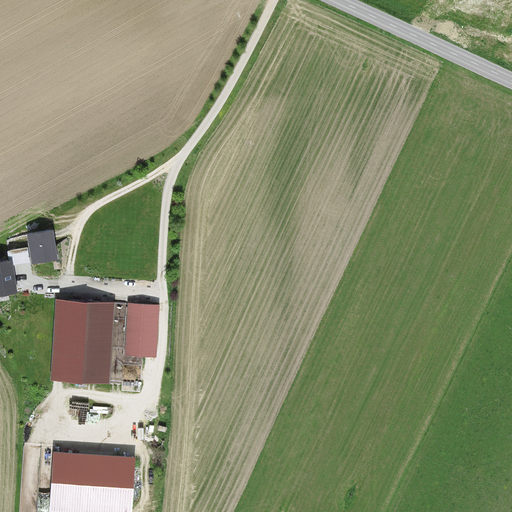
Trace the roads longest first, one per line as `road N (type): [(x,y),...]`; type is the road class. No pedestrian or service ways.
road 1 (tertiary): [(339,0),(511,80)]
road 2 (unknown): [(161,262),(163,318),(146,398)]
